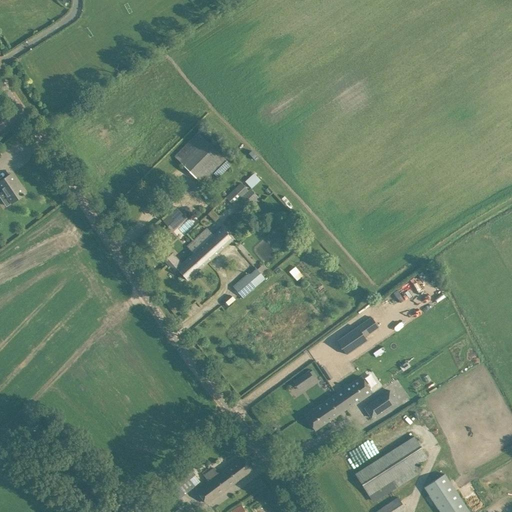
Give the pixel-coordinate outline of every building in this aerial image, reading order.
[(226,160),(197,131),(173,155),(202,184),(226,160)] [(245,180),(246,181),(251,187),(260,179),(254,172),(245,180)] [(18,186),(10,174),(2,180),(0,180),(0,186),(7,196),(1,200),(6,206),(26,193),(20,184),(18,186)] [(241,183),(225,197),(231,203),(240,195),(249,205),(258,197),(250,188),(248,191),(241,183)] [(171,230),(185,217),(177,208),(163,221),(171,230)] [(179,226),(184,232),(193,224),(188,218),(179,226)] [(213,234),(208,228),(187,246),(193,253),(182,263),(173,253),(172,254),(165,260),(174,271),(177,268),(187,280),(195,273),(233,239),(222,226),(213,234)] [(298,281),(305,276),(297,265),(290,271),(298,281)] [(242,297),(257,283),(264,277),(256,268),(250,274),(248,273),(233,286),(242,297)] [(371,317),(337,341),(346,354),(359,345),(362,349),(357,353),(367,367),(389,352),(378,338),(369,344),(364,336),(378,327),(371,317)] [(332,379),(324,368),(321,370),(329,382),(332,379)] [(308,371),(294,381),(299,389),(314,379),(313,378),(309,372),(308,371)] [(315,430),(323,425),(372,392),(361,376),(312,410),(304,415),(315,430)] [(397,401),(390,389),(364,407),(372,418),(397,401)] [(364,468),(355,474),(369,494),(416,464),(428,456),(415,436),(364,468)] [(206,503),(243,475),(251,469),(242,457),(219,474),(214,468),(204,475),(209,481),(197,490),(206,503)] [(176,489),(194,474),(185,463),(167,478),(176,489)] [(200,482),(194,474),(176,489),(173,492),(179,499),(200,482)] [(469,511),(445,474),(424,487),(440,511),(469,511)] [(376,511),(402,511),(404,511),(396,499),(376,511)]
